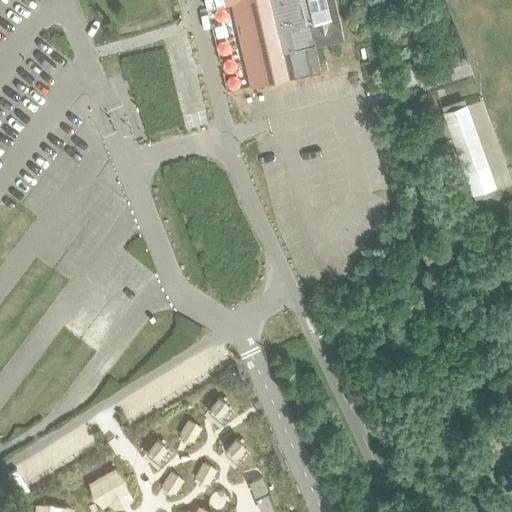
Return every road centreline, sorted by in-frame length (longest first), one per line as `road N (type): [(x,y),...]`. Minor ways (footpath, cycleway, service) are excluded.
road 1 (unclassified): [(233,325),(176,290),(130,162),(226,136)]
road 2 (unclassified): [(233,325),(289,291),(226,136)]
road 3 (tertiary): [(322,511),(233,325)]
road 4 (unclassified): [(226,136),(192,0)]
